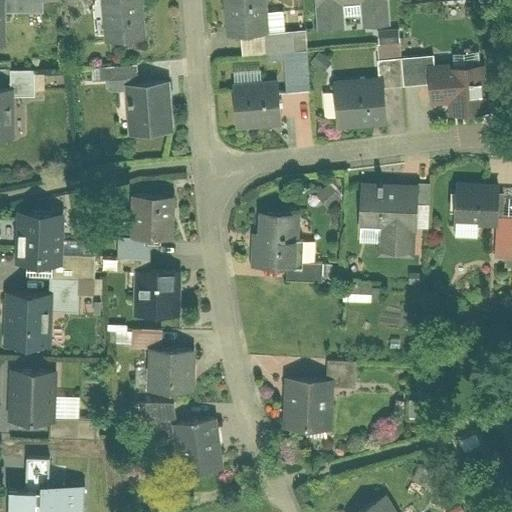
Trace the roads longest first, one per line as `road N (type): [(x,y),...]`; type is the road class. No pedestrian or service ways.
road 1 (residential): [(203,151),(243,409),(295,511)]
road 2 (residential): [(511,137),(203,151)]
road 3 (residential): [(203,151),(191,0)]
